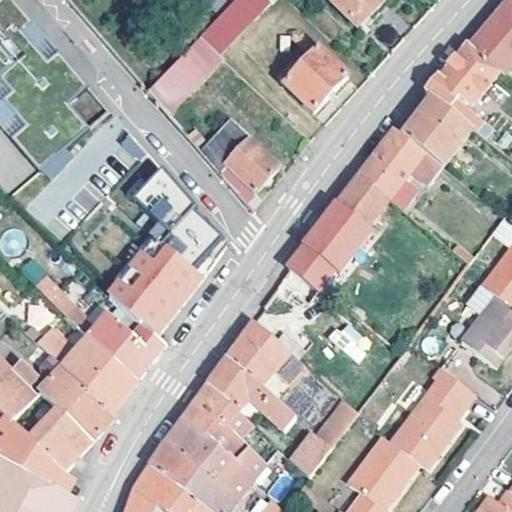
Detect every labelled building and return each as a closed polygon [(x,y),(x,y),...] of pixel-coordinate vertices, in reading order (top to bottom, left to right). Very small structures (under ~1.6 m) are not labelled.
[(0,80),(4,78),(15,91),(6,99),(28,126),(14,137),(43,172),(69,149),(88,133),(67,108),(87,91),(58,56),(48,64),(23,35),(34,27),(11,0),(2,0),(0,2),(0,80)] [(230,0),(201,30),(221,49),(249,20),(230,0)] [(249,20),(267,2),(265,0),(230,0),(249,20)] [(332,0),(358,25),(382,0),(332,0)] [(362,30),(393,0),(382,0),(358,25),(362,30)] [(502,72),(504,74),(511,65),(511,2),(511,1),(497,17),(501,20),(497,23),(493,29),(489,26),(471,47),(501,71),(502,72)] [(501,20),(497,17),(489,26),(493,29),(497,23),(501,20)] [(193,83),(216,57),(194,37),(171,62),(193,83)] [(475,104),(501,71),(471,47),(468,44),(445,74),(442,78),(438,76),(426,92),(429,95),(434,99),(448,109),(456,99),(461,94),(475,104)] [(314,115),(349,78),(319,50),(292,78),(288,74),(283,79),(288,84),(285,87),(314,115)] [(164,115),(193,83),(171,62),(142,91),(164,115)] [(4,78),(0,80),(0,120),(14,137),(28,126),(6,99),(15,91),(4,78)] [(415,115),(419,118),(422,114),(434,99),(429,95),(415,115)] [(425,154),(444,169),(473,128),(448,109),(434,99),(422,114),(419,118),(404,138),(425,154)] [(456,99),(448,109),(473,128),(474,129),(482,119),(456,99)] [(223,150),(210,164),(255,211),(262,202),(256,197),(282,169),(240,131),(223,150)] [(373,162),(360,178),(390,201),(406,180),(409,176),(425,154),(404,138),(395,132),(373,162)] [(210,164),(223,150),(219,145),(206,159),(210,164)] [(69,149),(43,172),(51,181),(75,157),(69,149)] [(427,190),(444,169),(425,154),(409,176),(427,190)] [(164,231),(169,236),(188,216),(195,209),(161,169),(131,200),(164,231)] [(323,226),(306,249),(335,273),(340,277),(373,235),(367,229),(390,201),(360,178),(323,226)] [(421,191),(406,180),(390,201),(405,212),(421,191)] [(192,221),(188,216),(169,236),(164,231),(154,242),(164,250),(192,221)] [(143,326),(150,333),(195,275),(222,248),(192,221),(164,250),(154,242),(111,295),(143,326)] [(511,241),(480,285),(494,296),(511,309),(511,241)] [(320,292),(335,273),(306,249),(290,270),(292,271),(320,292)] [(30,284),(45,275),(35,258),(20,266),(30,284)] [(308,307),(320,292),(292,271),(275,294),(286,302),(292,294),(308,307)] [(150,333),(158,340),(204,282),(195,275),(150,333)] [(48,280),(39,289),(56,305),(67,317),(91,339),(138,384),(142,379),(166,348),(158,340),(150,333),(143,326),(135,335),(112,313),(99,328),(48,280)] [(494,368),(511,343),(511,309),(494,296),(459,342),(494,368)] [(60,326),(67,317),(56,305),(47,314),(60,326)] [(329,343),(359,363),(373,342),(343,322),(329,343)] [(306,376),(310,372),(254,324),(240,344),(227,362),(265,394),(279,375),(293,387),(303,373),(306,376)] [(54,360),(111,417),(134,389),(138,384),(91,339),(79,353),(55,331),(40,348),(54,360)] [(116,422),(111,417),(54,360),(42,376),(42,382),(48,388),(40,397),(92,447),(97,442),(116,422)] [(265,394),(227,362),(222,368),(209,387),(247,421),(254,428),(265,413),(284,430),(293,418),(265,394)] [(0,415),(8,424),(11,427),(35,401),(29,394),(10,377),(0,366),(0,415)] [(10,377),(29,394),(37,386),(19,368),(10,377)] [(416,462),(425,468),(460,422),(456,419),(439,407),(448,395),(465,408),(475,395),(444,372),(390,443),(416,462)] [(236,436),(247,421),(209,387),(188,417),(183,423),(221,455),(223,453),(238,466),(255,454),(236,436)] [(439,407),(456,419),(465,408),(448,395),(439,407)] [(92,447),(40,397),(35,401),(11,427),(63,477),(77,462),(92,447)] [(329,448),(353,415),(355,411),(341,399),(314,435),(329,448)] [(0,432),(8,424),(0,415),(0,432)] [(257,484),(238,466),(223,453),(221,455),(183,423),(179,430),(169,445),(236,504),(257,484)] [(0,460),(1,460),(53,488),(58,482),(63,477),(11,427),(8,424),(0,432),(0,460)] [(308,478),(329,448),(314,435),(312,434),(290,461),(301,471),(308,478)] [(378,511),(382,508),(416,462),(390,443),(383,437),(348,483),(361,493),(347,511),(378,511)] [(187,496),(188,496),(208,511),(232,511),(236,504),(169,445),(164,451),(152,469),(187,496)] [(238,466),(257,484),(273,470),(255,454),(238,466)] [(74,511),(79,503),(53,488),(1,460),(0,461),(0,511),(74,511)] [(127,511),(156,511),(158,509),(162,511),(174,511),(188,496),(187,496),(152,469),(139,487),(134,494),(127,511)] [(304,484),(308,478),(301,471),(290,485),(298,492),(299,490),(304,484)] [(304,484),(299,490),(324,508),(328,501),(304,484)] [(511,511),(511,494),(504,504),(496,497),(485,511),(511,511)] [(174,511),(208,511),(188,496),(174,511)] [(342,511),(328,501),(324,508),(320,511),(342,511)] [(281,511),(270,503),(262,511),(281,511)]
